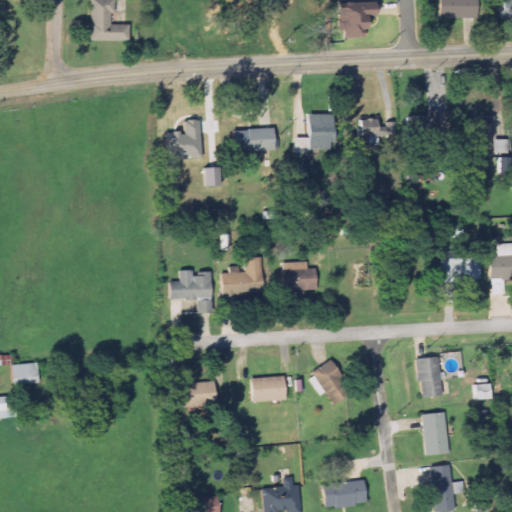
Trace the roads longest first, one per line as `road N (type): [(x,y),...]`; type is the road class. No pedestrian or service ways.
road 1 (residential): [(0,91),(158,72),(511,53)]
road 2 (residential): [(511,325),(172,345)]
road 3 (residential): [(394,511),(375,333)]
